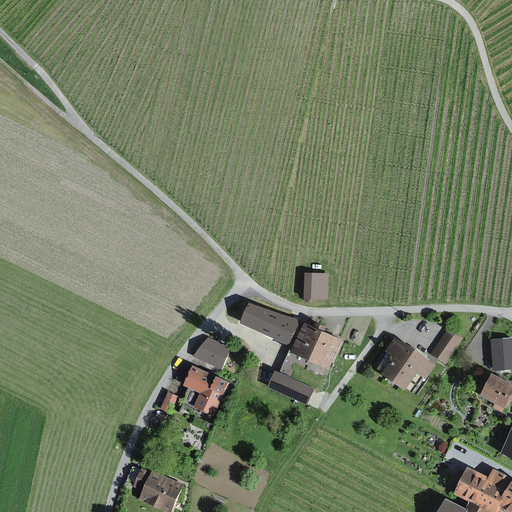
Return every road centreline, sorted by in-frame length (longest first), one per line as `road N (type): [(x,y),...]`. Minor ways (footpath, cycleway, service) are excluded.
road 1 (residential): [(110,511),(164,380),(245,287),(317,311),(511,315)]
road 2 (track): [(245,287),(180,212),(88,134),(0,31)]
road 3 (track): [(511,127),(474,27),(445,0)]
